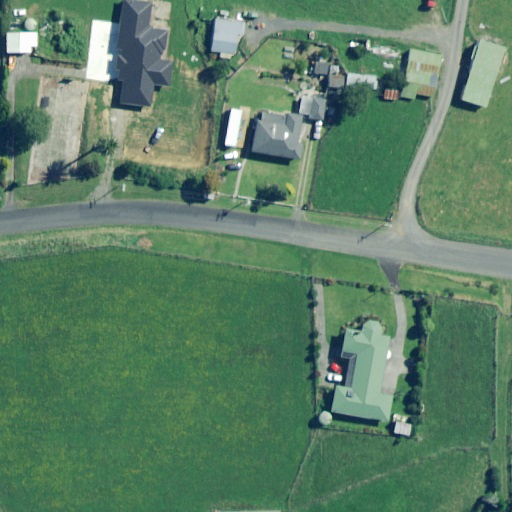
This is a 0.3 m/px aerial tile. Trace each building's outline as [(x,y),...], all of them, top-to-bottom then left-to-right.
[(181,17),(163,15),(162,26),(180,28),(181,17)] [(241,23),(211,20),(208,52),(231,54),(234,36),(239,36),(241,23)] [(356,32),(351,41),(367,50),(372,41),(356,32)] [(33,34),(3,33),(3,53),(26,53),(27,46),(33,47),(33,34)] [(501,49),(476,41),(458,101),(484,108),(501,49)] [(439,56),(408,50),(399,98),(413,100),(414,95),(431,98),(439,56)] [(325,63),(313,63),(312,75),(325,75),(325,63)] [(190,109),(191,97),(197,97),(198,85),(193,85),(194,75),(132,67),(131,78),(123,77),(120,100),(132,102),(131,106),(161,110),(162,105),(190,109)] [(374,78),(345,74),(344,87),(373,91),(374,78)] [(395,101),(395,90),(380,90),(380,101),(395,101)] [(298,91),(294,115),(283,113),(283,116),(254,112),(248,153),(297,160),(299,144),(294,143),(298,116),(306,117),(306,121),(321,123),(325,95),(298,91)] [(384,348),(387,348),(389,337),(378,335),(379,333),(379,331),(378,329),(378,327),(377,326),(376,324),(375,323),(373,322),(372,321),(370,321),(368,320),(366,321),(364,321),(363,322),(361,323),(360,324),(359,326),(358,327),(358,329),(357,333),(341,330),(337,353),(347,354),(341,389),(331,387),(327,413),(385,422),(389,396),(377,394),(382,359),(388,360),(389,352),(384,351),(384,348)] [(408,426),(393,423),(391,433),(405,437),(408,426)]
